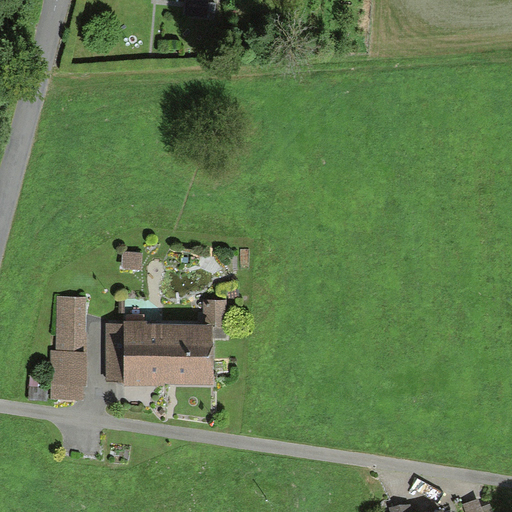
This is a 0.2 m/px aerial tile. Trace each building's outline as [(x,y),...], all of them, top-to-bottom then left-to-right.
[(122,265),(137,265),(137,253),(122,253),(122,265)] [(55,397),(77,397),(78,296),(56,295),(55,397)] [(222,298),(203,298),(203,316),(221,317),(222,298)] [(210,320),(109,324),(111,379),(212,375),(210,320)] [(464,503),(467,511),(485,511),(479,497),(464,503)]
